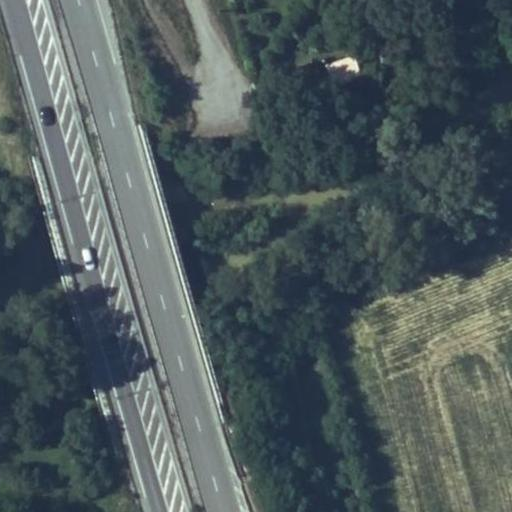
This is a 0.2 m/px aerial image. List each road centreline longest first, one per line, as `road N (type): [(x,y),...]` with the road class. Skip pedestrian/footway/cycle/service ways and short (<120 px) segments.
road 1 (trunk): [(226,511),(80,0)]
road 2 (trunk): [(16,0),(161,511)]
